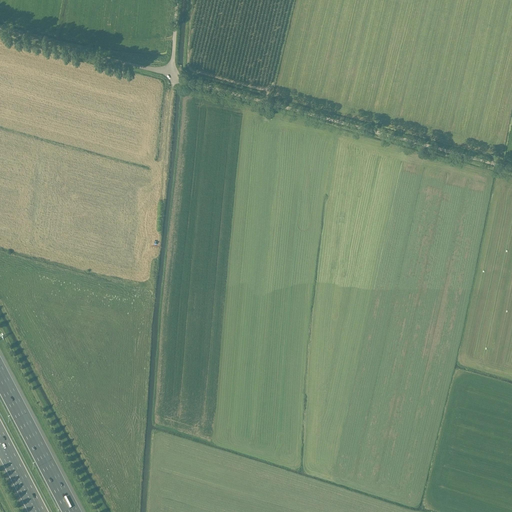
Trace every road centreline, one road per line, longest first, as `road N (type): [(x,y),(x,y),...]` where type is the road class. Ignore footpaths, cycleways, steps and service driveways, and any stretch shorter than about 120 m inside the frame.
road 1 (unclassified): [(511,172),(168,76)]
road 2 (track): [(168,76),(149,292)]
road 3 (unclassified): [(168,76),(0,29)]
road 4 (motorway): [(68,511),(0,383)]
